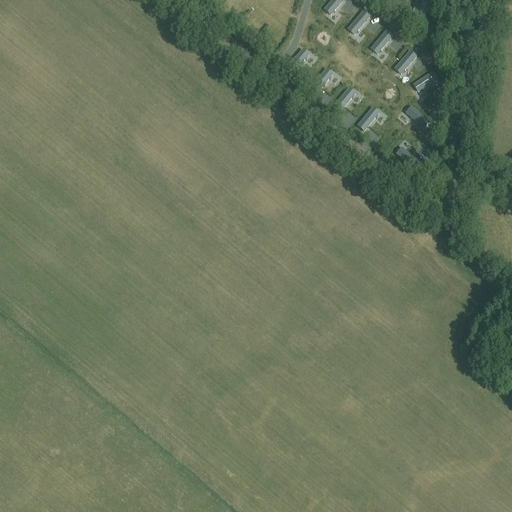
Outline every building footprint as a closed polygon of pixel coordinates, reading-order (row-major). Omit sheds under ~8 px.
[(365,4),(355,14),(362,21),(372,11),(365,4)] [(426,23),(430,6),(423,4),(418,21),(426,23)] [(377,39),(383,30),(377,26),(371,35),(377,39)] [(387,43),(394,52),(407,43),(400,33),(387,43)] [(293,63),(298,58),(293,52),(288,57),(293,63)] [(348,111),(357,105),(352,98),(343,104),(348,111)] [(357,120),(363,127),(369,121),(363,115),(357,120)]
